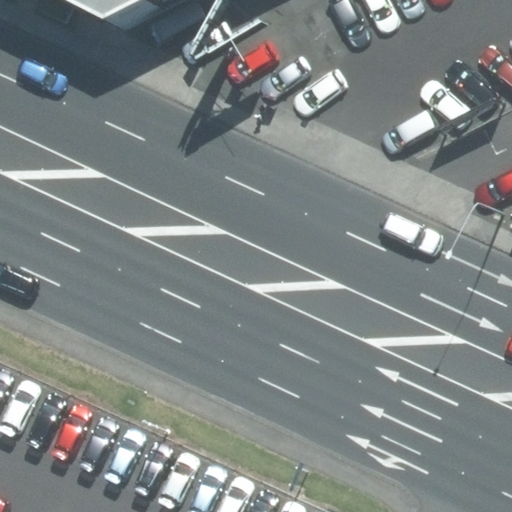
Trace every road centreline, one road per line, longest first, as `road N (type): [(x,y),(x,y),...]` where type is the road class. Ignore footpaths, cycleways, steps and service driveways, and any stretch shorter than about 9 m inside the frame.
road 1 (secondary): [(511,467),(0,227)]
road 2 (secondary): [(0,75),(511,306)]
